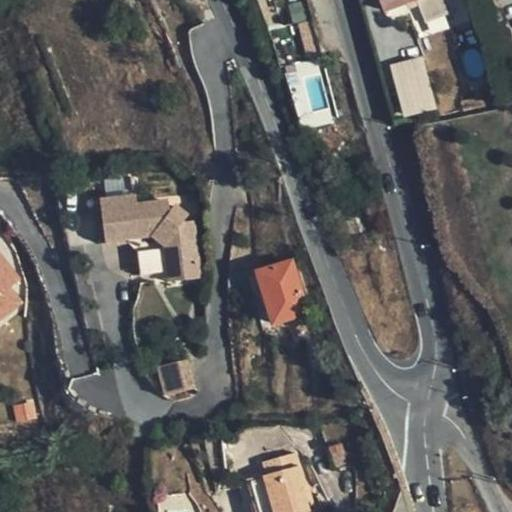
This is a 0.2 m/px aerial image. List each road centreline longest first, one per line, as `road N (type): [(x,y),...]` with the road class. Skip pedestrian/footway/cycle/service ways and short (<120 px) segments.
road 1 (unknown): [(237,40),(216,69),(216,376),(180,401),(160,405),(142,397),(116,352),(104,272)]
road 2 (secondary): [(217,0),(262,92),(367,361),(407,404),(426,409)]
road 3 (tertiary): [(426,409),(435,351),(429,313),(343,0)]
road 4 (unclassified): [(426,409),(466,441),(501,511)]
